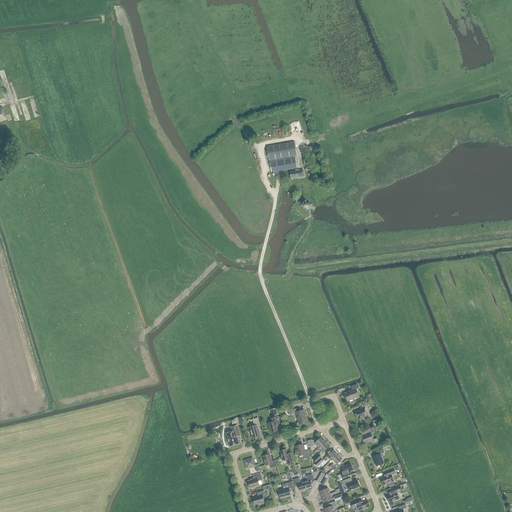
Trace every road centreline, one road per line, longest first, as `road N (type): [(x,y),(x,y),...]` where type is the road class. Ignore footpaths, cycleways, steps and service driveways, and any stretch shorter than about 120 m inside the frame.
road 1 (residential): [(317,428),(234,455),(248,511)]
road 2 (track): [(310,402),(260,277)]
